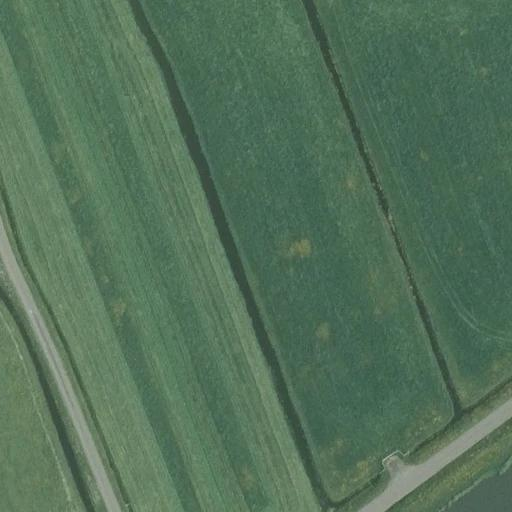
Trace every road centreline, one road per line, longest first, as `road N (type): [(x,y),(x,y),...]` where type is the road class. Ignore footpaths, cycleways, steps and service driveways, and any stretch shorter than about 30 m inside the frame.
road 1 (unclassified): [(111,511),(0,230)]
road 2 (unclassified): [(373,511),(511,411)]
